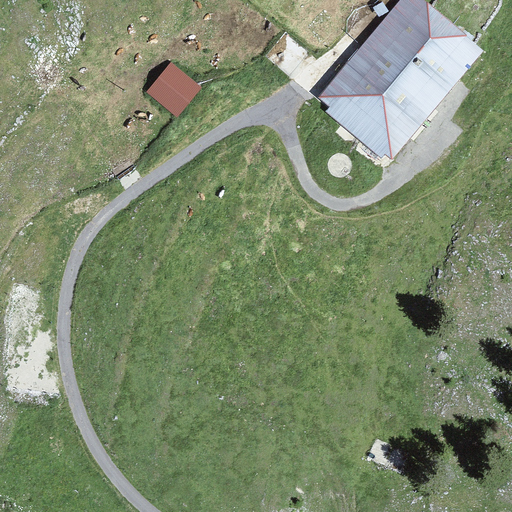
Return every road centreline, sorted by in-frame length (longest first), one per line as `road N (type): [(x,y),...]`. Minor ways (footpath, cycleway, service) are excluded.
road 1 (track): [(393,0),(280,104),(114,206),(74,257),(62,325),(75,404),(93,446),(149,511)]
road 2 (track): [(280,104),(310,190),(351,205),(393,181),(462,95)]
